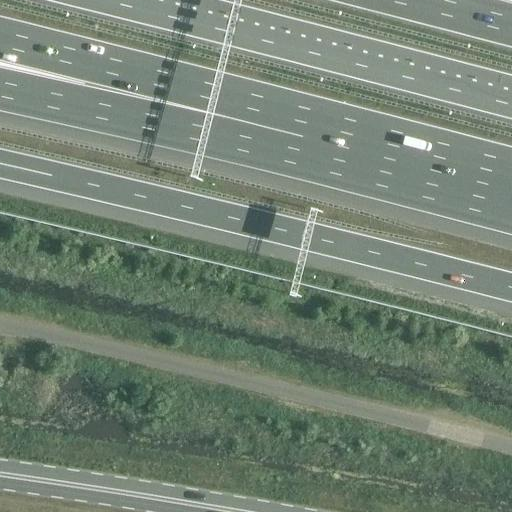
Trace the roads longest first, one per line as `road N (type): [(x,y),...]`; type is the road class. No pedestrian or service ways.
road 1 (unclassified): [(511,449),(0,325)]
road 2 (motorway): [(50,177),(511,291)]
road 3 (motorway): [(90,0),(511,108)]
road 4 (motorway): [(0,51),(321,146)]
road 5 (motorway): [(0,79),(321,146)]
road 6 (secondary): [(232,511),(0,475)]
road 7 (motorway): [(321,146),(511,194)]
